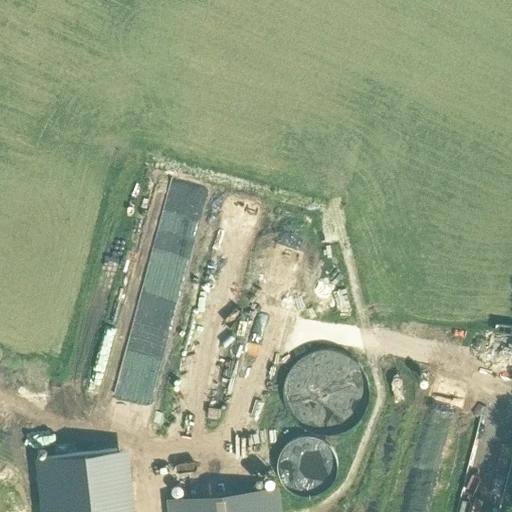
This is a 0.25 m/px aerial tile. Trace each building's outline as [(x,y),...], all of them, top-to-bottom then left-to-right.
[(235,253),(223,269),(239,281),(251,266),(235,253)] [(319,388),(328,372),(307,360),(298,376),(319,388)] [(472,511),(495,511),(511,455),(511,384),(503,382),(486,440),(493,442),(472,511)] [(362,384),(352,403),(365,409),(375,391),(362,384)] [(176,433),(169,453),(188,459),(195,439),(176,433)] [(276,511),(274,487),(271,488),(170,499),(171,511),(276,511)]
